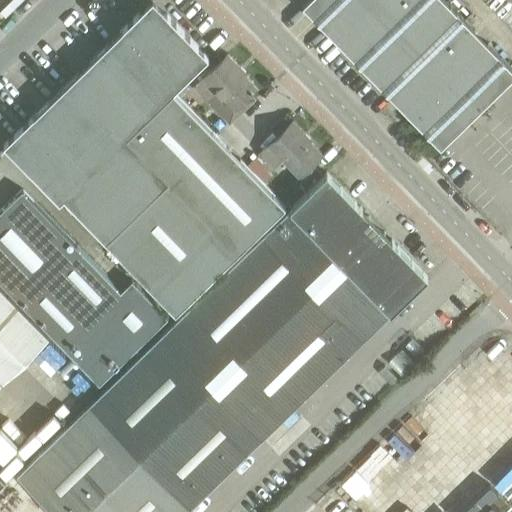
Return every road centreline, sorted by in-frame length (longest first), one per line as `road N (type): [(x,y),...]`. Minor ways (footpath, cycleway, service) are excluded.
road 1 (secondary): [(511,284),(237,0)]
road 2 (unclassified): [(294,511),(511,304)]
